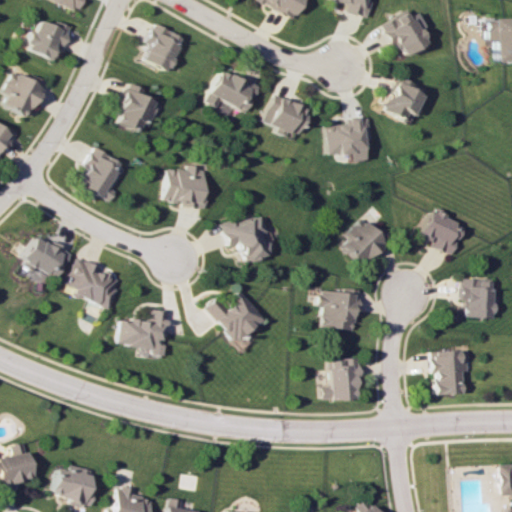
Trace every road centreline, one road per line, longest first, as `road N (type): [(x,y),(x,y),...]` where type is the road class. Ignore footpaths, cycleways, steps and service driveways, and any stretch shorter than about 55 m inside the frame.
road 1 (residential): [(0,360),(109,403),(184,421),(251,430),(511,432)]
road 2 (residential): [(0,199),(47,144),(122,0)]
road 3 (residential): [(409,511),(395,396),(405,290)]
road 4 (residential): [(22,177),(103,235),(164,260)]
road 5 (residential): [(322,66),(261,49),(175,0)]
